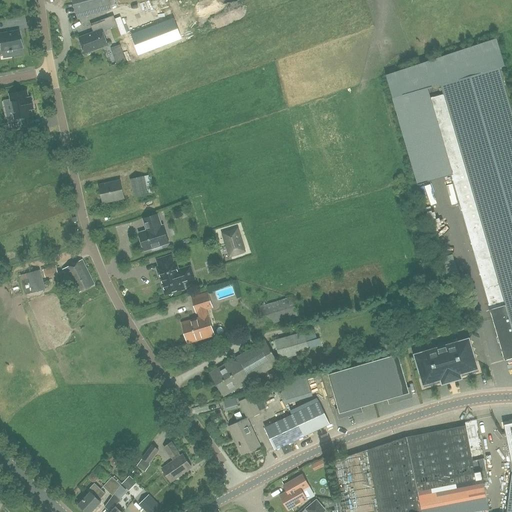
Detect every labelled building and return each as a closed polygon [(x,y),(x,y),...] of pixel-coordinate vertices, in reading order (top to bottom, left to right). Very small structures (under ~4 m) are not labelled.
[(117,0),(72,0),(78,18),(89,15),(88,13),(110,8),(119,5),(117,0)] [(85,53),(107,45),(101,30),(79,38),(85,53)] [(22,47),(20,36),(18,36),(18,31),(0,34),(0,43),(1,51),(10,50),(10,53),(12,52),(12,56),(22,55),(20,48),(22,47)] [(130,43),(133,53),(164,41),(161,32),(130,43)] [(511,111),(499,68),(505,66),(497,39),(387,75),(393,98),(404,136),(418,185),(428,182),(452,175),(505,358),(511,355),(511,111)] [(112,48),(114,56),(122,53),(119,45),(112,48)] [(28,99),(26,91),(11,95),(16,122),(3,125),(5,133),(26,128),(24,121),(22,121),(22,118),(31,116),(30,109),(34,109),(31,98),(28,99)] [(134,198),(148,194),(144,176),(130,179),(134,198)] [(104,203),(124,199),(120,180),(99,184),(104,203)] [(161,227),(157,215),(146,219),(149,231),(140,234),(141,238),(140,239),(142,246),(144,245),(145,250),(152,248),(152,250),(162,247),(160,241),(167,239),(163,226),(161,227)] [(221,233),(229,258),(246,252),(238,227),(221,233)] [(173,264),(171,256),(158,260),(160,268),(158,268),(166,293),(179,289),(178,284),(188,281),(184,269),(178,271),(175,263),(173,264)] [(75,294),(95,285),(82,260),(63,270),(75,294)] [(40,271),(27,274),(28,279),(32,293),(45,289),(40,271)] [(188,343),(213,335),(206,309),(212,307),(208,294),(192,298),(198,319),(182,323),(188,343)] [(265,325),(297,316),(291,298),(260,308),(265,325)] [(280,360),(309,352),(307,342),(317,339),(314,330),(275,340),(280,360)] [(224,396),(279,364),(265,341),(210,373),(224,396)] [(477,372),(468,344),(448,350),(447,348),(438,351),(439,352),(418,358),(426,387),(438,384),(437,381),(443,379),(443,381),(446,380),(447,383),(449,382),(448,381),(454,379),(455,381),(457,380),(456,377),(459,376),(458,375),(465,373),(465,376),(477,372)] [(374,402),(408,392),(397,356),(363,365),(374,402)] [(340,412),(374,402),(363,365),(329,375),(340,412)] [(248,419),(260,413),(252,396),(240,401),(248,419)] [(275,450),(330,424),(320,403),(265,428),(275,450)] [(242,454),(260,446),(247,419),(229,427),(242,454)] [(473,511),(488,509),(483,479),(488,478),(477,420),(465,423),(465,426),(407,437),(332,462),(340,507),(341,511),(473,511)] [(181,456),(172,443),(165,448),(174,461),(162,469),(171,481),(191,467),(183,455),(181,456)] [(149,463),(159,450),(152,445),(143,458),(149,463)] [(137,466),(145,471),(149,465),(141,459),(137,466)] [(329,465),(326,459),(319,462),(321,468),(329,465)] [(138,478),(141,474),(137,469),(133,473),(138,478)] [(90,479),(93,482),(95,482),(98,479),(98,476),(95,474),(93,474),(90,477),(90,479)] [(136,483),(129,476),(122,484),(128,490),(136,483)] [(288,510),(306,499),(302,491),(309,487),(303,476),(292,482),(295,488),(280,496),(288,510)] [(105,488),(113,496),(114,495),(119,488),(121,485),(113,478),(112,477),(103,487),(105,488)] [(86,511),(91,511),(100,503),(99,501),(105,494),(95,484),(88,491),(90,494),(79,505),(86,511)] [(114,495),(113,496),(104,507),(109,511),(108,511),(121,511),(115,506),(120,501),(114,495)] [(160,511),(163,510),(149,496),(140,504),(147,511),(160,511)] [(322,511),(321,510),(323,508),(316,501),(306,510),(307,511),(322,511)]
